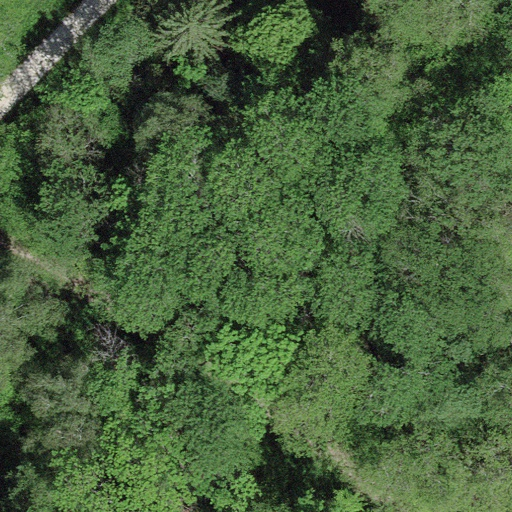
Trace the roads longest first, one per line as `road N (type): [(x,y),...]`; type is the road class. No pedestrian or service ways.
road 1 (track): [(0,244),(407,511)]
road 2 (track): [(0,109),(101,0)]
